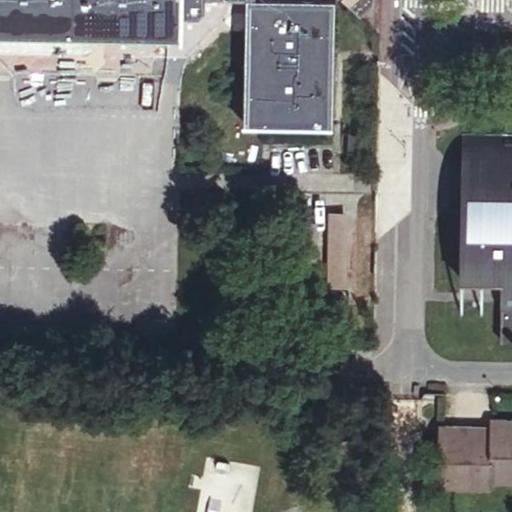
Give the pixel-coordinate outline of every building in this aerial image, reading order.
[(336,0),(0,0),(0,56),(88,58),(106,41),(123,59),(186,59),(224,22),(234,34),(248,33),(247,124),(335,125),(336,0)] [(345,0),(361,18),(376,4),(376,0),(345,0)] [(224,22),(186,59),(123,59),(106,41),(88,58),(0,56),(0,75),(188,80),(234,36),(234,34),(224,22)] [(511,136),(460,136),(458,276),(500,276),(499,340),(511,339),(511,136)] [(336,214),(336,249),(335,289),(356,290),(357,215),(336,214)] [(366,406),(345,406),(345,420),(366,420),(366,406)] [(438,484),(491,485),(491,480),(511,480),(511,416),(488,416),(488,426),(439,425),(438,484)]
